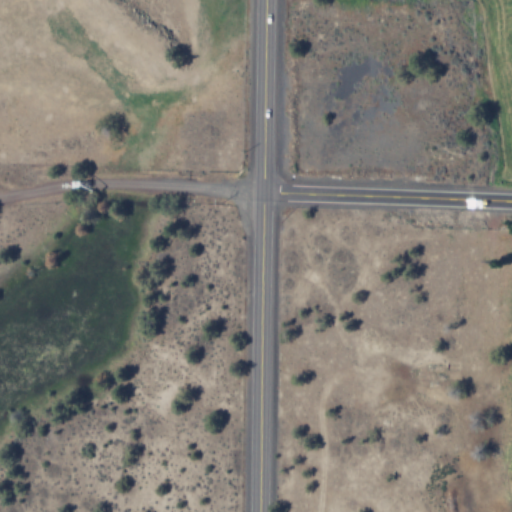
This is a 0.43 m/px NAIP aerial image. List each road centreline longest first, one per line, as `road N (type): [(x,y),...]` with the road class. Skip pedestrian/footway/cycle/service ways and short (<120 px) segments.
road 1 (tertiary): [(259,511),(265,0)]
road 2 (residential): [(263,193),(91,185),(0,198)]
road 3 (residential): [(511,203),(263,193)]
